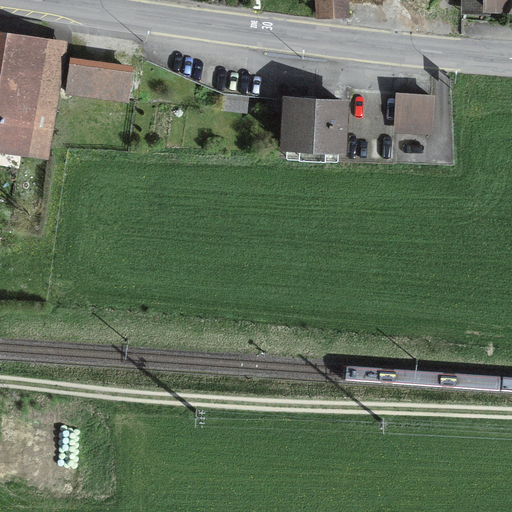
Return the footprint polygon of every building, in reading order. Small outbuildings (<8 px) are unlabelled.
[(347,14),(346,0),(318,0),(319,16),(347,14)] [(39,43),(0,36),(0,142),(22,147),(22,144),(32,146),(36,126),(26,124),(39,43)] [(71,63),(67,92),(126,100),(131,71),(71,63)] [(341,147),(339,146),(338,161),(395,163),(397,127),(399,94),(351,91),(349,124),(342,124),(341,147)] [(432,96),(399,94),(397,127),(429,129),(432,96)] [(285,143),(339,146),(341,147),(342,124),(343,103),(288,100),(285,143)]
